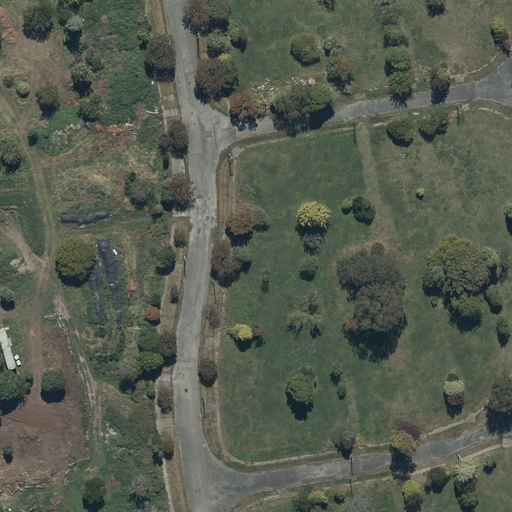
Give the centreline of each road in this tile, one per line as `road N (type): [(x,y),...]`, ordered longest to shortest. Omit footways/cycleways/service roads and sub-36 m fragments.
road 1 (track): [(176,0),(201,134),(202,232),(187,364),(203,511)]
road 2 (track): [(200,492),(435,449),(511,418)]
road 3 (track): [(201,134),(511,83)]
